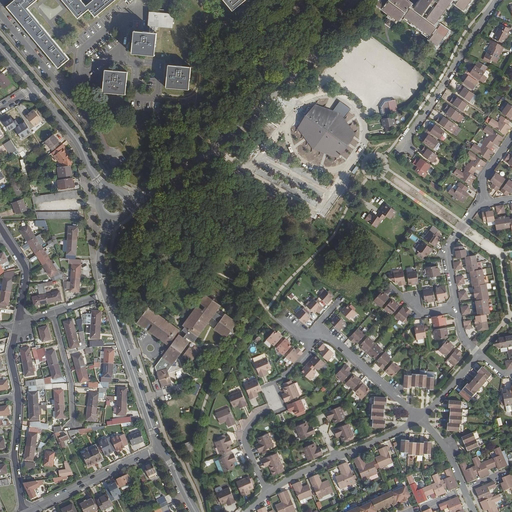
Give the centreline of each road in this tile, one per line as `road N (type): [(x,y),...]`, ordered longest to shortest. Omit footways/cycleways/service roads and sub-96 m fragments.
road 1 (unclassified): [(353,0),(256,115),(152,195)]
road 2 (residential): [(497,0),(401,151)]
road 3 (residential): [(267,492),(418,416)]
road 4 (tertiary): [(159,447),(106,294)]
road 5 (tertiary): [(159,447),(28,511)]
road 6 (residential): [(418,416),(333,341),(313,335)]
road 7 (residential): [(267,492),(244,443),(252,422),(275,404),(269,389)]
